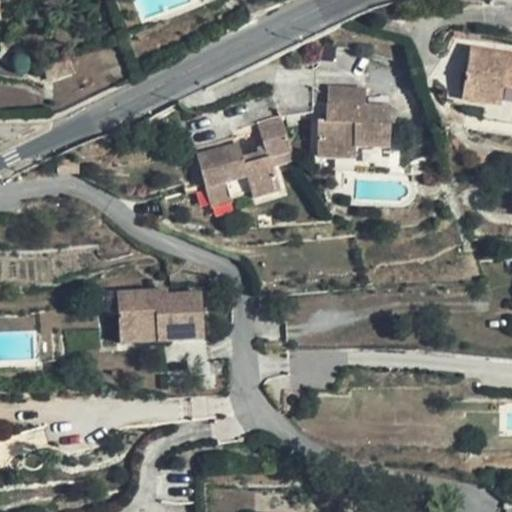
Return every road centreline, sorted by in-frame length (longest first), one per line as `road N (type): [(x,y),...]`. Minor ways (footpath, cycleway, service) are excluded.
road 1 (residential): [(479,507),(443,486),(333,459),(290,441),(265,419),(243,379),(243,287),(227,266),(145,232),(82,183),(0,194)]
road 2 (tertiary): [(0,161),(337,0)]
road 3 (unknown): [(243,357),(380,357),(511,373)]
road 4 (unknown): [(389,0),(436,11),(511,1)]
